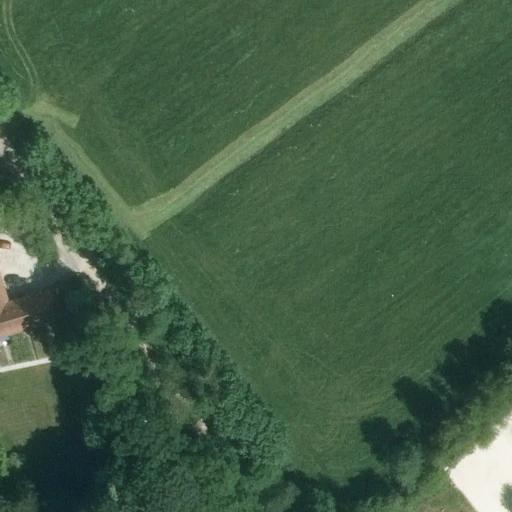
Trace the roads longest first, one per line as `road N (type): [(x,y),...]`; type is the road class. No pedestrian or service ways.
road 1 (unknown): [(295,511),(73,216),(53,213)]
road 2 (residential): [(274,511),(53,213)]
